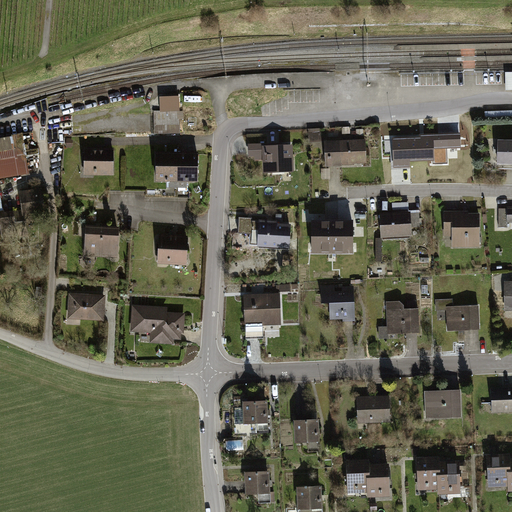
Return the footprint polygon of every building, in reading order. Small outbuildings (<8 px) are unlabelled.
[(156,137),(183,137),(184,96),(157,96),(156,137)] [(323,128),(311,128),(311,142),(323,142),(323,128)] [(416,138),(390,139),(390,163),(397,163),(397,167),(406,167),(406,163),(431,162),(430,138),(424,138),(423,135),(416,135),(416,138)] [(0,141),(0,210),(4,210),(0,186),(0,179),(25,175),(21,149),(19,139),(0,141)] [(364,165),(362,140),(322,143),(323,168),(364,165)] [(511,167),(511,142),(495,142),(495,143),(488,143),(488,163),(495,163),(495,167),(511,167)] [(292,174),(291,145),(246,146),(246,159),(259,158),(260,175),(292,174)] [(84,151),(83,179),(96,180),(96,176),(115,177),(116,152),(84,151)] [(178,181),(178,156),(159,156),(159,181),(178,181)] [(197,156),(178,156),(178,181),(196,182),(197,156)] [(42,188),(18,192),(23,223),(47,220),(42,188)] [(511,207),(504,207),(504,209),(497,209),(497,227),(505,227),(505,223),(511,223),(511,207)] [(478,213),(441,212),(441,238),(450,238),(450,247),(477,248),(478,213)] [(18,213),(0,214),(0,226),(19,225),(18,213)] [(349,213),(309,215),(309,240),(351,239),(349,213)] [(408,214),(380,214),(380,239),(409,239),(408,214)] [(260,248),(291,248),(291,224),(253,223),(253,238),(260,238),(260,248)] [(120,229),(87,228),(85,257),(118,260),(120,229)] [(158,259),(186,260),(186,236),(159,236),(158,259)] [(511,312),(511,282),(502,283),(502,312),(511,312)] [(355,290),(323,290),(323,303),(333,303),(333,321),(355,321),(355,290)] [(281,326),(280,297),(247,297),(247,326),(281,326)] [(104,301),(69,299),(67,326),(81,327),(82,321),(102,322),(103,311),(104,301)] [(453,301),(436,302),(437,313),(446,313),(447,332),(478,331),(478,308),(453,309),(453,301)] [(380,329),(379,340),(389,341),(389,336),(418,336),(418,310),(405,310),(405,306),(388,306),(388,329),(380,329)] [(166,309),(135,307),(133,332),(152,334),(152,343),(173,344),(173,338),(185,339),(187,315),(165,313),(166,309)] [(491,413),(511,411),(511,386),(491,388),(491,399),(491,413)] [(462,417),(462,395),(430,396),(430,417),(462,417)] [(389,417),(388,397),(357,399),(358,418),(389,417)] [(256,427),(267,427),(266,402),(245,402),(245,419),(256,419),(256,427)] [(307,447),(314,447),(314,440),(318,440),(317,419),(295,420),(295,440),(307,440),(307,447)] [(509,453),(486,454),(486,466),(486,471),(485,470),(485,479),(487,479),(488,488),(508,486),(506,470),(506,468),(510,468),(510,457),(509,453)] [(366,458),(347,458),(348,490),(367,490),(366,462),(366,458)] [(439,458),(416,459),(418,493),(437,489),(439,461),(439,458)] [(438,494),(460,495),(459,460),(439,461),(437,489),(438,494)] [(367,496),(389,495),(388,462),(366,462),(367,490),(367,496)] [(268,474),(245,474),(246,496),(260,496),(260,505),(269,505),(268,474)] [(319,486),(298,487),(299,510),(320,509),(319,486)]
